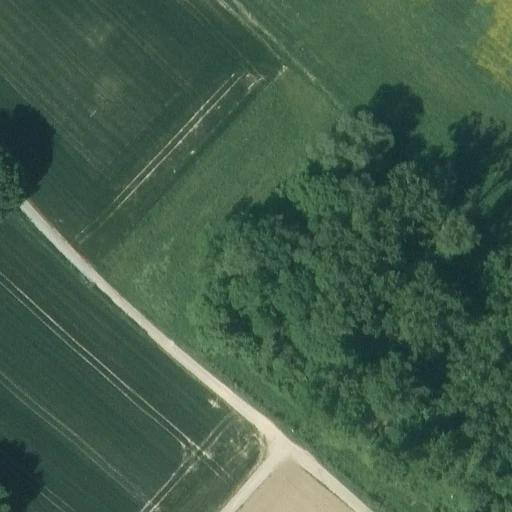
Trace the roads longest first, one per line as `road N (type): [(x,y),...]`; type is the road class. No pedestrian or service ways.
road 1 (track): [(361,511),(110,297),(0,168)]
road 2 (track): [(258,0),(511,243)]
